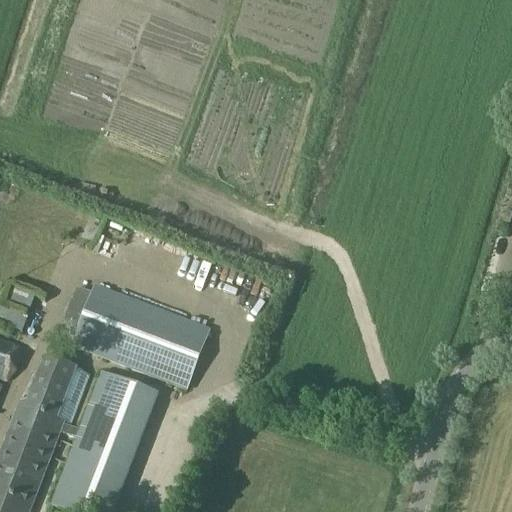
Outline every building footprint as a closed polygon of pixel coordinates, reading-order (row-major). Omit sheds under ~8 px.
[(511,219),(511,192),(508,192),(499,223),(510,226),(511,219)] [(93,287),(91,294),(77,289),(59,336),(73,342),(71,346),(186,389),(208,330),(93,287)] [(0,341),(0,379),(7,382),(15,372),(19,361),(18,348),(0,341)] [(0,511),(28,511),(58,434),(61,426),(62,422),(70,425),(88,375),(45,359),(27,408),(20,406),(0,460),(0,462),(2,465),(0,470),(0,511)] [(77,440),(52,506),(69,511),(113,511),(158,395),(101,373),(80,431),(61,426),(58,434),(77,440)]
